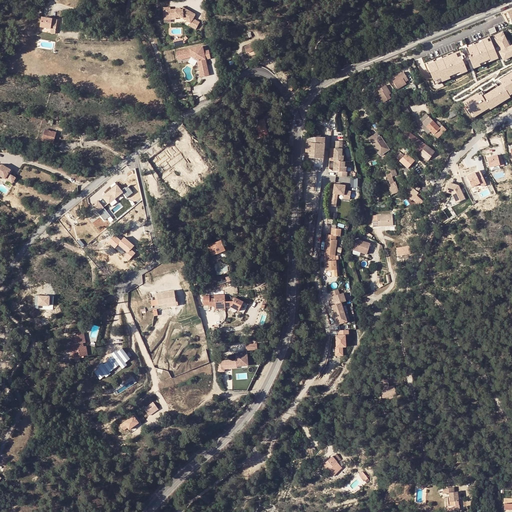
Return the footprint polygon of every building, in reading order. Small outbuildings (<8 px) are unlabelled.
[(165,10),(165,16),(170,16),(170,19),(176,20),(176,18),(182,18),(191,23),(189,25),(196,29),(200,22),(193,18),(195,15),(183,8),(182,9),(176,9),(170,9),(170,8),(163,7),(163,10),(165,10)] [(42,19),(40,29),(51,30),(56,31),(57,22),(42,19)] [(502,32),(494,36),(502,51),(500,52),(504,60),(511,55),(511,46),(510,47),(507,41),(502,32)] [(475,42),(477,45),(491,39),(489,36),(475,42)] [(498,56),(491,39),(477,45),(475,46),(468,49),(470,53),(470,55),(465,57),(465,55),(463,51),(454,55),(449,57),(436,62),(434,63),(428,66),(431,74),(434,80),(436,79),(437,82),(448,77),(447,74),(459,69),(460,72),(480,64),(479,61),(489,57),(490,59),(498,56)] [(244,47),(246,52),(257,48),(255,43),(244,47)] [(197,60),(200,75),(208,73),(205,59),(212,57),(211,49),(203,51),(202,46),(176,51),(178,59),(191,56),(197,60)] [(435,59),(436,62),(449,57),(448,54),(435,59)] [(511,72),(500,80),(502,85),(504,84),(505,86),(498,90),(496,87),(485,93),(486,95),(483,97),(484,99),(482,100),(480,96),(481,95),(482,95),(483,94),(481,91),(464,102),(466,106),(469,110),(471,109),(473,112),(475,116),(485,110),(484,109),(488,106),(490,109),(493,107),(492,106),(500,101),(501,102),(504,100),(504,99),(508,96),(508,97),(511,94),(511,72)] [(397,77),(399,79),(397,80),(393,82),(398,90),(407,85),(406,83),(409,81),(404,73),(397,77)] [(498,87),(496,83),(481,91),(483,94),(482,95),(481,95),(480,96),(482,100),(484,99),(483,97),(486,95),(485,93),(484,92),(495,85),(496,87),(498,90),(505,86),(504,84),(502,85),(498,87)] [(388,96),(387,94),(389,92),(385,86),(377,91),(379,94),(377,96),(383,104),(391,99),(388,96)] [(404,104),(397,109),(403,117),(410,113),(404,104)] [(469,110),(466,106),(464,107),(469,115),(473,112),(471,109),(469,110)] [(459,114),(457,109),(443,115),(444,118),(448,117),(449,118),(459,114)] [(422,121),(428,115),(426,113),(417,121),(428,132),(431,130),(422,121)] [(428,115),(422,121),(431,130),(438,137),(447,129),(439,121),(436,124),(434,122),(428,115)] [(268,125),(266,119),(260,121),(261,124),(261,126),(256,127),(260,138),(269,136),(266,126),(268,125)] [(54,134),(55,131),(46,129),(43,140),(47,141),(54,143),(56,135),(54,134)] [(416,146),(414,149),(419,153),(426,144),(406,129),(402,134),(409,140),(416,146)] [(376,133),(371,136),(383,153),(388,149),(376,133)] [(380,155),(383,153),(371,136),(368,139),(380,155)] [(322,160),(324,160),(325,139),(307,138),(306,158),(318,160),(316,178),(320,178),(321,168),(322,160)] [(414,149),(416,146),(409,140),(407,143),(414,149)] [(434,150),(426,144),(419,153),(427,159),(434,150)] [(339,150),(334,150),(333,173),(338,173),(338,178),(347,178),(347,173),(346,173),(346,169),(344,169),(344,163),(343,163),(343,157),(341,157),(342,150),(339,150)] [(403,155),(398,151),(394,156),(399,160),(403,155)] [(400,160),(407,168),(415,161),(407,153),(400,160)] [(497,156),(486,159),(489,169),(500,166),(500,168),(504,166),(502,158),(498,159),(497,156)] [(2,165),(0,165),(0,175),(5,179),(6,178),(11,170),(3,165),(2,165)] [(395,169),(390,171),(391,174),(387,176),(390,184),(387,185),(391,196),(399,193),(395,182),(394,183),(392,177),(397,176),(395,169)] [(479,171),(466,177),(471,187),(479,183),(481,187),(486,185),(479,171)] [(458,186),(449,183),(446,192),(451,194),(456,203),(464,199),(458,186)] [(104,198),(109,203),(123,192),(127,198),(133,193),(128,187),(126,188),(125,187),(121,191),(116,184),(112,187),(114,190),(104,198)] [(411,184),(407,189),(410,193),(414,196),(412,198),(419,205),(423,200),(421,198),(423,196),(419,191),(416,189),(411,184)] [(334,185),(333,199),(337,199),(338,195),(344,196),(343,200),(350,200),(351,192),(345,191),(345,187),(334,185)] [(98,201),(92,205),(105,221),(110,216),(98,201)] [(392,216),(372,217),(373,227),(393,227),(392,216)] [(326,233),(323,260),(325,260),(327,268),(330,268),(330,271),(331,271),(332,275),(337,274),(335,254),(336,237),(339,237),(340,226),(330,226),(329,233),(326,233)] [(131,250),(134,246),(124,237),(121,241),(114,235),(108,242),(115,248),(118,244),(128,253),(125,256),(129,260),(135,253),(131,250)] [(207,247),(211,257),(225,251),(222,246),(220,241),(207,247)] [(372,245),(357,241),(354,251),(368,256),(372,245)] [(411,255),(410,248),(408,248),(397,250),(398,257),(404,256),(411,255)] [(341,300),(347,299),(344,291),(341,292),(340,287),(333,289),(337,302),(341,300)] [(168,305),(171,305),(177,303),(176,299),(175,292),(157,296),(159,302),(160,307),(168,305)] [(35,305),(53,305),(53,295),(35,295),(35,305)] [(225,295),(213,296),(214,309),(225,308),(225,302),(225,295)] [(233,302),(225,302),(225,308),(232,307),(239,311),(243,302),(235,298),(233,302)] [(176,299),(177,303),(171,305),(172,308),(180,307),(178,299),(176,299)] [(337,302),(333,302),(336,312),(344,310),(341,300),(337,302)] [(346,318),(344,310),(336,312),(338,321),(346,318)] [(343,327),(339,327),(339,333),(336,333),(336,344),(335,344),(335,352),(339,352),(342,352),(341,344),(345,343),(345,332),(348,332),(348,327),(343,327)] [(73,344),(71,345),(71,347),(76,347),(76,349),(74,349),(75,358),(81,357),(87,356),(86,346),(85,346),(84,343),(87,342),(85,333),(72,335),(73,344)] [(127,354),(122,348),(116,353),(115,351),(111,354),(113,355),(108,359),(109,361),(104,364),(103,363),(98,366),(99,368),(94,372),(100,380),(105,376),(106,377),(111,374),(110,372),(120,365),(124,361),(126,363),(131,359),(129,357),(132,356),(129,352),(127,354)] [(238,355),(238,369),(248,369),(248,355),(238,355)] [(387,377),(377,377),(377,384),(379,384),(379,394),(393,393),(393,384),(387,384),(387,377)] [(153,401),(144,408),(149,415),(159,408),(153,401)] [(129,429),(139,422),(133,415),(120,425),(124,430),(128,427),(129,429)] [(334,456),(324,465),(334,476),(343,468),(334,456)] [(359,473),(366,482),(370,480),(362,471),(359,473)] [(449,494),(450,498),(450,503),(455,502),(459,502),(458,493),(454,493),(454,488),(443,490),(444,494),(449,494)] [(449,508),(448,498),(445,498),(446,511),(449,511),(460,511),(460,506),(459,506),(459,502),(455,502),(455,507),(449,508)]
